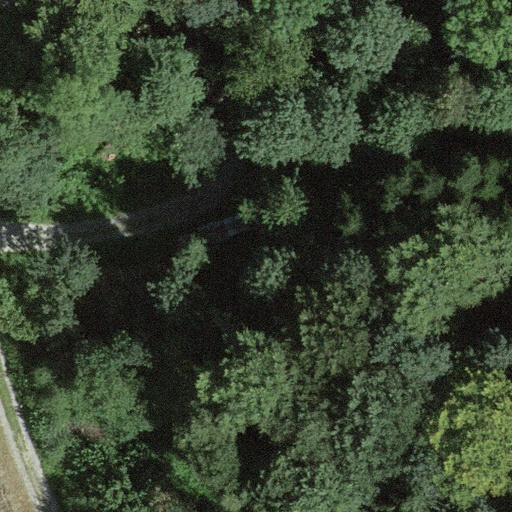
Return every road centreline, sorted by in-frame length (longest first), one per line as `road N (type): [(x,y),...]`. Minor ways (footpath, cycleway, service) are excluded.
road 1 (track): [(0,221),(35,234),(179,204),(236,179),(511,119)]
road 2 (track): [(167,0),(239,117),(236,179)]
road 3 (track): [(46,511),(0,385)]
